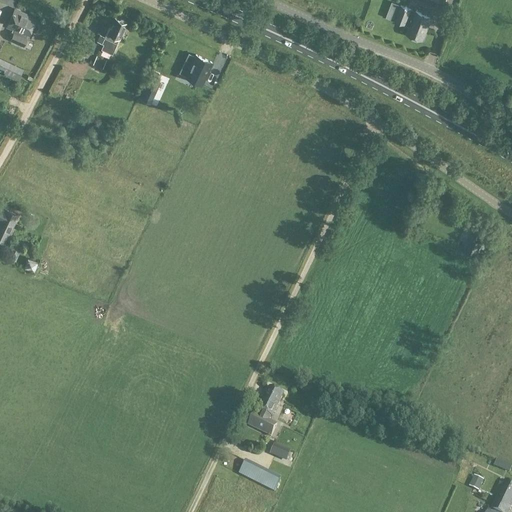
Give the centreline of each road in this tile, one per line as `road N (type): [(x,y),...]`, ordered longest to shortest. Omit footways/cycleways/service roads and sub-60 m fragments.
road 1 (unclassified): [(511,216),(233,41),(135,0)]
road 2 (track): [(373,123),(189,511)]
road 3 (primary): [(511,160),(376,83),(190,0)]
road 4 (unclassified): [(511,118),(438,74),(261,0)]
road 5 (track): [(87,0),(0,162)]
